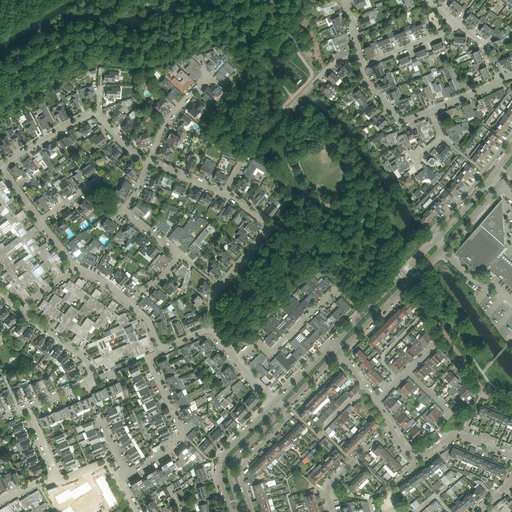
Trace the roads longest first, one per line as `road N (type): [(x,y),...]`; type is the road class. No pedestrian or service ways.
road 1 (residential): [(209,329),(213,293),(269,226),(223,193)]
road 2 (residential): [(117,479),(183,436),(150,361),(161,347)]
road 3 (residential): [(25,311),(76,351),(91,377),(28,407)]
road 4 (tertiary): [(437,240),(331,345)]
road 5 (tertiary): [(338,353),(441,250)]
road 6 (residential): [(446,439),(437,426),(451,412),(407,370),(374,402)]
road 7 (residential): [(236,359),(254,341),(269,354),(337,287)]
road 8 (residential): [(511,135),(434,230),(437,240)]
road 9 (tertiary): [(275,402),(220,464),(230,511)]
road 10 (residential): [(179,255),(124,212),(148,161)]
road 11 (residential): [(251,511),(243,460),(288,415),(281,409)]
road 12 (tertiary): [(240,511),(229,466),(281,409)]
